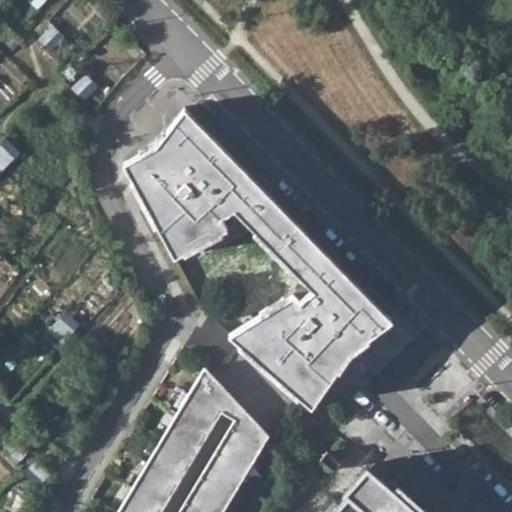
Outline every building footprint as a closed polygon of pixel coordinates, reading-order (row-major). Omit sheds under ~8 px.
[(206,128),(185,106),(155,144),(123,161),(174,256),(223,230),(216,218),(230,211),(308,291),(297,301),(294,298),(229,333),(311,406),(349,352),(393,318),(368,294),(247,170),(206,128)] [(41,277),(20,255),(0,276),(0,308),(5,314),(26,293),(29,295),(34,290),(31,287),(41,277)] [(187,331),(200,346),(223,326),(210,311),(187,331)] [(231,511),(275,439),(243,406),(206,366),(117,511),(231,511)] [(54,444),(63,450),(71,439),(62,433),(54,444)] [(320,459),(333,470),(340,461),(327,450),(320,459)] [(432,511),(375,461),(371,465),(346,493),(339,502),(329,511),(432,511)] [(368,463),(343,490),(346,493),(371,465),(368,463)] [(329,511),(339,502),(336,499),(324,511),(329,511)]
